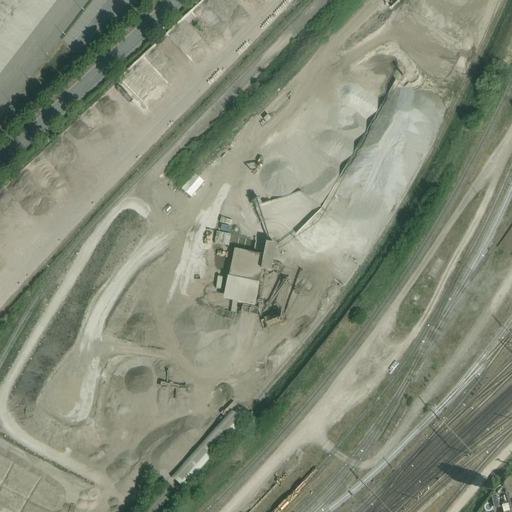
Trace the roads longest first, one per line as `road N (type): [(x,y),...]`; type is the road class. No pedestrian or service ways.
road 1 (unknown): [(331,0),(89,255),(90,283),(116,334),(153,372),(182,381)]
road 2 (unclassified): [(0,161),(176,0)]
